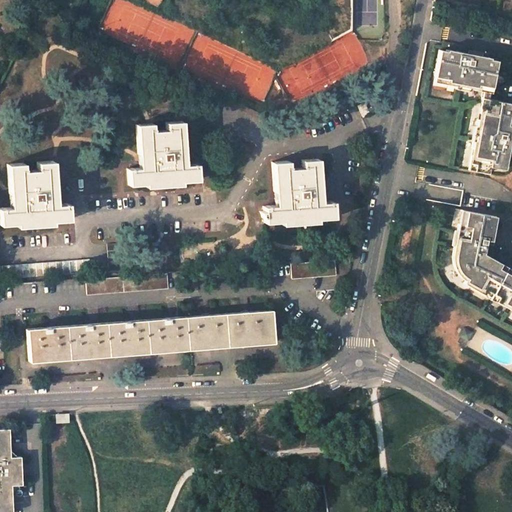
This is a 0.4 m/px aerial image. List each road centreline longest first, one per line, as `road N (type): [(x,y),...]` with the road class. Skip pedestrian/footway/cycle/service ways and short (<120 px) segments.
road 1 (unclassified): [(422,0),(359,325),(359,362)]
road 2 (unclassified): [(0,402),(291,389),(359,362)]
road 3 (unknown): [(265,145),(229,207),(81,222),(76,250),(0,256)]
road 4 (unclassified): [(359,362),(399,372),(511,441)]
